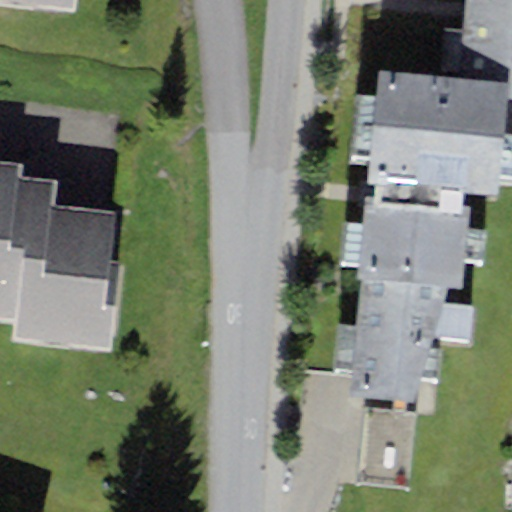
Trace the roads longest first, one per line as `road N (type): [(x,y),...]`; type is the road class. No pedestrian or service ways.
road 1 (residential): [(251,311),(212,0)]
road 2 (residential): [(251,311),(287,0)]
road 3 (residential): [(237,511),(251,311)]
